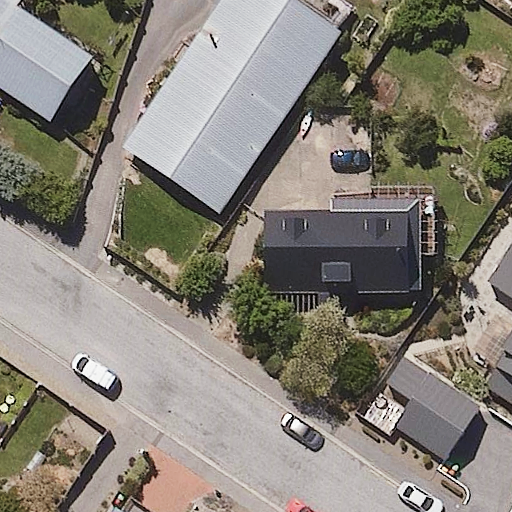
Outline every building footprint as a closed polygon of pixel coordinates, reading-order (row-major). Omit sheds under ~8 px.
[(106,61),(22,0),(0,0),(0,92),(53,132),(106,61)] [(349,39),(293,0),(229,0),(123,153),(223,221),(349,39)] [(421,196),(332,201),(333,219),(265,223),(269,304),(427,295),(421,196)] [(511,258),(491,285),(511,300),(511,349),(498,368),(511,378),(511,258)] [(488,409),(404,354),(382,388),(412,408),(398,431),(451,466),(488,409)]
